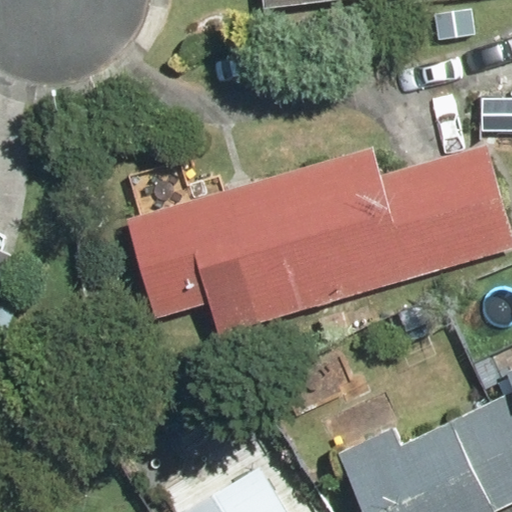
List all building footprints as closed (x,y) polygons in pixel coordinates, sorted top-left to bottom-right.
[(257,0),(259,10),(361,0),(257,0)] [(377,147),(127,216),(154,319),(205,305),(214,338),(511,249),(511,214),(493,141),(383,170),(377,147)] [(0,240),(0,325),(24,274),(33,256),(0,240)] [(401,418),(337,449),(363,511),(495,511),(494,510),(511,501),(511,367),(506,370),(508,394),(415,438),(401,418)] [(287,511),(260,465),(241,477),(203,422),(121,468),(146,511),(287,511)]
